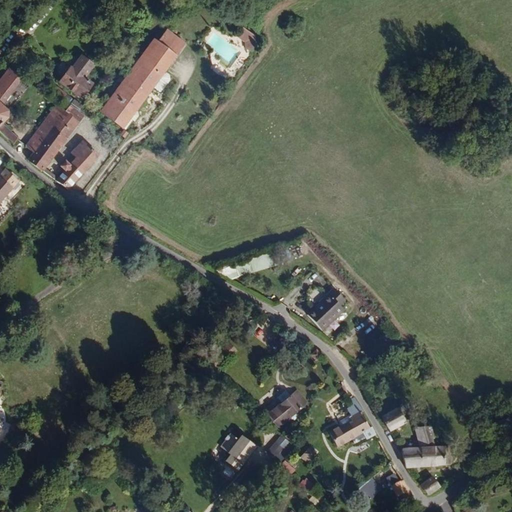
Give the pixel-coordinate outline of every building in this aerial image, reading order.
[(157,82),(179,54),(161,39),(153,48),(149,45),(92,117),(117,137),(123,129),(125,130),(130,125),(129,121),(127,119),(145,96),(149,99),(154,99),(161,91),(160,85),(157,82)] [(250,51),(241,40),(233,47),(239,54),(250,51)] [(249,62),(250,51),(239,54),(239,62),(249,62)] [(89,70),(74,58),(52,87),(75,104),(85,91),(77,85),(89,70)] [(0,100),(15,82),(2,72),(0,74),(0,100)] [(27,157),(58,116),(49,108),(18,150),(27,157)] [(0,115),(0,114),(0,142),(7,149),(11,144),(0,134),(0,115)] [(35,174),(72,126),(58,116),(27,157),(22,163),(35,174)] [(98,157),(87,146),(81,141),(70,154),(75,159),(54,182),(67,190),(98,157)] [(0,202),(15,186),(0,173),(0,172),(0,202)] [(268,255),(257,255),(257,264),(249,264),(249,268),(268,268),(268,255)] [(235,265),(221,270),(225,281),(239,275),(235,265)] [(340,308),(346,302),(334,289),(327,295),(327,297),(307,315),(322,332),(344,313),(340,308)] [(279,405),(266,418),(278,430),(301,408),(289,396),(288,397),(283,393),(275,401),(279,405)] [(405,423),(398,411),(382,420),(389,432),(405,423)] [(338,450),(366,432),(358,419),(330,436),(338,450)] [(434,440),(433,430),(432,428),(416,429),(416,441),(434,440)] [(235,443),(225,458),(234,464),(231,470),(243,479),(260,454),(245,444),(243,448),(235,443)] [(307,446),(299,458),(308,464),(316,452),(307,446)] [(445,466),(444,449),(404,451),(407,468),(445,466)] [(407,487),(401,477),(392,483),(396,491),(401,489),(407,487)] [(439,486),(433,478),(422,487),(427,495),(439,486)] [(372,497),(359,486),(354,491),(368,504),(372,497)] [(404,496),(401,489),(396,491),(399,498),(404,496)]
